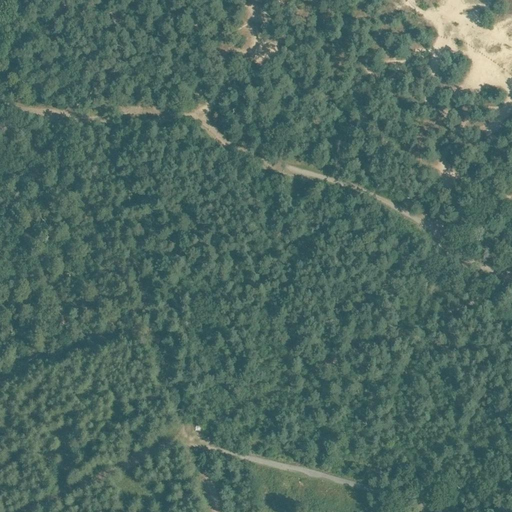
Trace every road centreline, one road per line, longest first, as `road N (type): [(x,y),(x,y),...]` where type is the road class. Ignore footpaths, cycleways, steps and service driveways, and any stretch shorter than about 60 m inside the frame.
road 1 (track): [(511,276),(350,180),(234,144),(209,117),(107,120),(0,106)]
road 2 (track): [(209,447),(454,511)]
road 3 (track): [(38,511),(186,446),(209,447)]
road 4 (track): [(251,0),(249,53),(196,111)]
